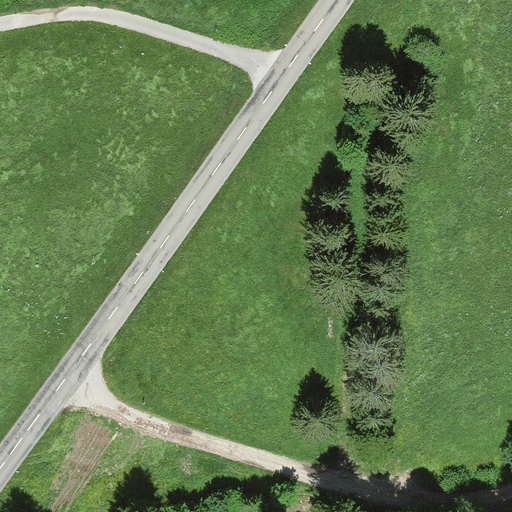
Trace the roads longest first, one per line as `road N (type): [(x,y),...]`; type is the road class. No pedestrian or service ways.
road 1 (tertiary): [(0,472),(339,0)]
road 2 (track): [(67,381),(240,453),(369,486),(470,501),(511,488)]
road 3 (track): [(282,79),(210,44),(87,11),(0,22)]
